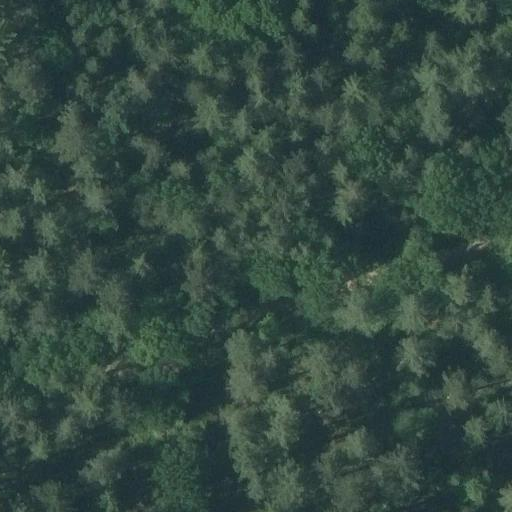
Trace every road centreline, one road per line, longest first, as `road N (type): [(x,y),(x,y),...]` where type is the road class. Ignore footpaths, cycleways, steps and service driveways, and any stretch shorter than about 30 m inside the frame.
road 1 (track): [(121,359),(511,240)]
road 2 (track): [(0,1),(121,359)]
road 3 (track): [(0,392),(121,359)]
